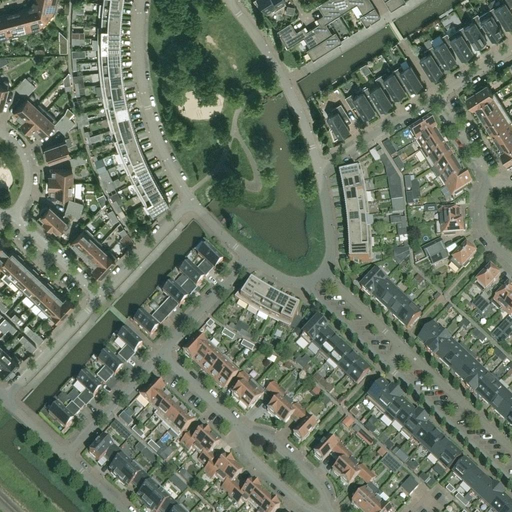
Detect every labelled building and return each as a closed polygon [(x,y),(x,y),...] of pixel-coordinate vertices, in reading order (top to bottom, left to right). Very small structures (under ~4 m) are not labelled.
[(53,11),(55,1),(51,0),(33,0),(32,5),(46,18),(53,11)] [(285,3),(284,2),(285,1),(284,0),(252,0),(259,7),(261,6),(265,13),(271,10),(272,11),(285,3)] [(341,41),(335,31),(331,33),(325,23),(340,14),(331,0),(324,0),(317,5),(323,14),(316,19),(319,23),(312,28),(326,50),(341,41)] [(380,16),(369,0),(331,0),(340,14),(356,4),(362,14),(359,16),(365,25),(380,16)] [(405,0),(404,0),(383,0),(390,10),(405,0)] [(511,23),(511,13),(509,8),(511,6),(511,1),(511,0),(503,0),(504,2),(495,8),(494,6),(494,7),(500,17),(507,27),(511,23)] [(121,12),(122,6),(121,6),(121,5),(99,3),(98,14),(120,16),(120,12),(121,12)] [(46,18),(32,5),(24,8),(29,29),(30,28),(39,26),(46,18)] [(503,33),(495,20),(500,17),(494,7),(491,9),(479,16),(478,14),(477,14),(484,24),(493,39),(503,33)] [(29,29),(24,8),(13,12),(18,32),(17,32),(18,35),(31,32),(30,28),(29,29)] [(479,27),(484,24),(477,14),(475,10),(469,14),(474,21),(465,27),(464,26),(470,36),(476,46),(486,40),(479,27)] [(10,34),(17,32),(18,32),(13,12),(4,15),(3,15),(9,38),(11,37),(10,34)] [(120,23),(121,17),(120,17),(120,16),(98,14),(98,15),(101,15),(100,26),(97,25),(97,26),(119,27),(119,23),(120,23)] [(9,38),(3,15),(0,15),(0,36),(6,35),(7,38),(6,38),(9,38)] [(326,50),(312,28),(305,32),(303,27),(296,32),(290,22),(276,31),(287,47),(303,37),(309,47),(306,49),(312,59),(326,50)] [(120,33),(120,28),(119,28),(119,27),(97,26),(97,38),(119,38),(119,33),(120,33)] [(473,52),(465,39),(470,36),(464,26),(449,35),(451,39),(453,43),(456,47),(463,58),(473,52)] [(67,38),(59,30),(59,52),(67,52),(67,38)] [(448,47),(453,43),(451,39),(449,35),(447,33),(441,37),(443,40),(434,46),(434,45),(433,45),(440,55),(446,65),(456,59),(448,47)] [(120,44),(120,38),(119,39),(119,38),(97,38),(97,49),(119,48),(119,44),(120,44)] [(442,71),(434,58),(440,55),(433,45),(424,51),(426,55),(420,58),(432,77),(442,71)] [(121,55),(120,49),(119,49),(119,48),(97,49),(98,61),(120,59),(119,55),(121,55)] [(121,70),(120,66),(121,66),(121,60),(120,60),(120,59),(98,61),(99,72),(121,70)] [(422,84),(410,65),(404,69),(402,65),(393,71),(400,83),(405,79),(412,90),(422,84)] [(122,81),(121,77),(123,76),(122,71),(121,71),(121,70),(99,72),(100,84),(122,81)] [(400,83),(393,71),(392,71),(393,72),(384,78),(382,74),(376,78),(379,84),(380,84),(383,89),(389,86),(396,97),(406,91),(400,83)] [(20,92),(30,81),(25,77),(15,88),(20,92)] [(0,107),(1,108),(9,81),(3,80),(2,86),(0,85),(0,107)] [(25,97),(35,86),(30,81),(20,92),(25,97)] [(124,91),(123,87),(124,87),(123,81),(122,82),(122,81),(100,84),(102,95),(124,91)] [(392,103),(383,89),(380,84),(379,84),(370,90),(368,86),(362,90),(369,100),(374,97),(382,109),(392,103)] [(472,107),(495,92),(494,92),(493,93),(487,84),(483,87),(482,85),(476,89),(477,91),(467,97),(467,98),(466,98),(472,107)] [(375,110),(369,100),(362,90),(363,92),(354,97),(351,94),(345,97),(352,108),(357,104),(365,117),(375,110)] [(126,102),(125,98),(126,98),(125,92),(124,92),(124,91),(102,95),(104,107),(126,102)] [(479,115),(500,102),(495,92),(472,107),(474,106),(479,115)] [(20,123),(36,106),(31,101),(35,97),(31,93),(12,113),(21,121),(19,123),(20,123)] [(128,112),(127,108),(129,108),(127,103),(126,103),(126,102),(104,107),(107,118),(128,112)] [(485,124),(506,111),(500,102),(479,115),(485,124)] [(28,131),(47,111),(38,103),(36,106),(20,123),(28,131)] [(350,130),(342,117),(347,114),(341,104),(331,110),(334,113),(328,116),(334,126),(331,128),(334,139),(350,130)] [(68,108),(64,113),(69,118),(73,113),(68,108)] [(38,138),(56,119),(47,111),(28,131),(30,130),(38,138)] [(491,133),(511,120),(506,111),(485,124),(491,133)] [(131,123),(130,119),(131,118),(130,113),(129,113),(128,112),(107,118),(110,129),(131,123)] [(59,129),(69,118),(64,113),(54,124),(59,129)] [(64,133),(74,122),(69,118),(59,129),(64,133)] [(437,129),(431,120),(430,120),(420,126),(419,125),(413,129),(414,130),(410,133),(416,142),(437,129)] [(497,143),(511,133),(511,127),(509,123),(511,120),(491,133),(497,143)] [(135,133),(133,129),(134,129),(133,123),(132,124),(131,123),(110,129),(110,130),(113,129),(117,139),(114,140),(135,133)] [(420,152),(441,139),(436,131),(437,130),(437,129),(416,142),(417,143),(418,142),(423,150),(420,152)] [(138,143),(137,139),(138,139),(136,134),(135,134),(135,133),(114,140),(118,151),(138,143)] [(501,153),(511,145),(511,133),(497,143),(502,151),(501,152),(501,153)] [(69,153),(66,146),(72,144),(69,136),(63,138),(64,141),(44,148),(45,150),(42,151),(45,160),(48,159),(49,161),(69,153)] [(426,162),(447,148),(441,139),(420,152),(426,162)] [(397,154),(389,142),(383,145),(391,158),(397,154)] [(142,153),(141,149),(142,149),(140,144),(139,144),(138,143),(118,151),(122,162),(142,153)] [(508,162),(511,158),(511,145),(501,153),(507,162),(507,161),(508,162)] [(385,156),(380,147),(370,154),(376,164),(381,161),(380,159),(385,156)] [(432,171),(453,157),(447,148),(426,162),(432,171)] [(147,163),(145,159),(146,159),(144,154),(143,154),(142,153),(122,162),(127,172),(147,163)] [(86,161),(84,154),(69,158),(71,165),(86,161)] [(441,178),(459,167),(453,157),(432,171),(435,169),(441,178)] [(402,164),(399,159),(394,162),(397,167),(402,164)] [(132,183),(152,173),(150,169),(151,169),(148,163),(147,164),(147,163),(127,172),(132,183)] [(103,164),(96,166),(98,172),(105,169),(103,164)] [(120,164),(107,171),(110,177),(123,169),(120,164)] [(405,169),(402,164),(397,167),(400,172),(405,169)] [(364,183),(361,167),(349,170),(350,174),(340,176),(341,180),(340,181),(341,186),(343,186),(343,188),(364,183)] [(447,187),(466,175),(466,174),(464,175),(459,167),(441,178),(447,187)] [(71,181),(72,169),(50,168),(50,175),(48,175),(48,181),(75,182),(71,181)] [(98,172),(100,176),(100,177),(108,174),(107,173),(105,169),(98,172)] [(137,192),(156,182),(155,179),(156,178),(153,173),(152,174),(152,173),(132,183),(137,192)] [(461,191),(471,185),(472,185),(471,184),(472,184),(466,175),(447,187),(453,196),(455,195),(456,197),(462,193),(461,191)] [(111,181),(104,184),(106,189),(107,192),(114,188),(114,187),(121,184),(118,177),(111,181)] [(74,195),(75,182),(48,181),(47,187),(49,187),(49,193),(74,195)] [(143,203),(162,191),(160,188),(161,187),(158,183),(157,183),(156,182),(137,192),(143,203)] [(366,194),(364,183),(343,188),(343,191),(342,191),(343,197),(345,197),(345,198),(366,194)] [(160,207),(168,201),(166,197),(167,197),(164,192),(163,192),(162,191),(143,203),(152,217),(162,209),(160,207)] [(122,202),(116,192),(109,195),(115,206),(119,204),(122,202)] [(368,205),(366,194),(345,198),(345,202),(344,202),(345,207),(346,207),(346,209),(368,205)] [(83,204),(69,199),(67,206),(81,210),(83,204)] [(69,225),(49,206),(47,208),(45,205),(39,212),(41,214),(40,216),(44,219),(42,221),(50,228),(51,227),(55,230),(60,225),(65,229),(69,225)] [(370,217),(368,205),(346,209),(347,212),(346,212),(347,218),(348,218),(348,219),(367,217),(370,217)] [(79,217),(81,210),(67,206),(65,212),(79,217)] [(115,214),(112,209),(107,212),(110,217),(115,214)] [(461,222),(460,210),(439,212),(440,223),(436,224),(463,222),(461,222)] [(118,219),(115,214),(110,217),(113,222),(118,219)] [(368,228),(368,227),(367,217),(348,219),(348,223),(347,223),(348,229),(349,229),(349,230),(368,228)] [(465,231),(465,223),(463,224),(463,222),(436,224),(437,236),(464,234),(464,232),(465,231)] [(78,251),(93,235),(85,227),(70,244),(78,251)] [(372,239),(371,227),(368,227),(368,228),(349,230),(349,234),(348,234),(349,240),(350,240),(350,241),(372,239)] [(127,232),(123,228),(118,231),(122,236),(127,232)] [(134,243),(127,232),(122,236),(119,239),(129,248),(134,243)] [(86,259),(98,245),(99,246),(101,243),(93,235),(78,251),(86,259)] [(372,251),(372,239),(350,241),(350,245),(349,245),(349,250),(350,250),(350,251),(372,251)] [(429,258),(444,250),(445,250),(441,241),(423,250),(428,259),(429,258)] [(92,268),(106,253),(106,252),(99,246),(98,245),(86,259),(93,266),(92,267),(92,268)] [(468,263),(477,254),(475,253),(477,251),(472,247),(470,248),(468,246),(469,246),(467,245),(450,263),(460,272),(464,268),(465,269),(470,264),(468,263)] [(0,262),(11,250),(8,253),(0,246),(0,262)] [(222,262),(206,246),(198,255),(214,270),(222,262)] [(110,268),(115,262),(114,261),(117,258),(108,249),(106,252),(106,253),(92,268),(100,276),(108,267),(110,268)] [(409,253),(409,251),(409,249),(405,249),(394,250),(395,259),(409,253)] [(0,264),(6,271),(19,257),(11,250),(0,262),(0,264)] [(444,250),(429,258),(433,266),(448,259),(444,250)] [(372,262),(372,251),(350,251),(350,255),(349,255),(349,261),(350,261),(350,262),(360,265),(360,262),(372,262)] [(194,253),(189,257),(194,264),(199,261),(194,253)] [(11,281),(26,264),(19,257),(6,271),(13,277),(11,280),(11,281)] [(18,288),(34,271),(26,264),(11,281),(18,288)] [(204,280),(187,264),(179,273),(196,288),(204,280)] [(209,274),(200,266),(196,270),(205,278),(209,274)] [(484,294),(501,276),(499,275),(497,273),(499,272),(494,267),(492,268),(491,267),(483,276),(481,275),(477,280),(478,281),(474,285),(484,294)] [(371,298),(388,280),(389,279),(380,270),(362,289),(371,298)] [(26,294),(41,278),(34,271),(18,288),(26,294)] [(33,301),(49,285),(41,278),(26,294),(33,301)] [(381,305),(396,288),(388,280),(371,298),(373,297),(375,299),(381,305)] [(248,308),(259,289),(258,288),(259,287),(254,284),(254,285),(250,282),(244,291),(242,289),(234,298),(248,308)] [(187,300),(170,284),(162,293),(179,308),(187,300)] [(500,312),(511,299),(511,284),(511,286),(509,284),(491,304),(500,312)] [(41,308),(56,292),(49,285),(33,301),(41,308)] [(192,294),(184,285),(180,290),(188,298),(192,294)] [(390,313),(405,296),(396,288),(381,305),(390,313)] [(258,313),(269,294),(268,293),(263,290),(263,291),(259,289),(248,308),(258,313)] [(56,292),(41,308),(48,315),(65,297),(63,299),(56,292)] [(268,319),(279,299),(277,299),(278,298),(273,295),(272,296),(269,294),(258,313),(268,319)] [(399,321),(414,304),(405,296),(390,313),(393,316),(399,321)] [(65,313),(73,305),(65,297),(48,315),(56,323),(59,319),(61,320),(66,315),(65,313)] [(477,310),(485,301),(480,297),(472,306),(477,310)] [(280,321),(288,304),(287,303),(287,302),(282,300),(282,301),(279,299),(268,319),(278,323),(279,321),(280,321)] [(511,317),(511,316),(511,299),(500,312),(503,309),(511,317)] [(482,315),(490,306),(485,301),(477,310),(482,315)] [(0,307),(4,311),(8,307),(4,303),(0,307)] [(296,318),(298,308),(297,308),(297,307),(292,305),(292,306),(288,304),(280,321),(291,326),(294,318),(296,318)] [(418,319),(421,316),(412,307),(414,305),(414,304),(399,321),(408,329),(414,322),(415,323),(418,319)] [(172,313),(164,305),(160,309),(168,317),(172,313)] [(168,317),(160,309),(155,314),(164,322),(168,317)] [(19,317),(14,313),(10,317),(15,321),(19,317)] [(158,329),(141,313),(133,322),(150,337),(158,329)] [(19,325),(23,321),(19,317),(15,321),(19,325)] [(511,325),(511,320),(509,318),(498,330),(503,335),(511,326),(511,325)] [(12,324),(8,320),(3,325),(8,329),(12,324)] [(309,346),(325,329),(316,320),(309,328),(308,328),(304,332),(305,332),(300,338),(309,346)] [(210,329),(214,324),(210,321),(205,325),(210,329)] [(12,333),(16,328),(12,324),(8,329),(12,333)] [(427,350),(445,331),(436,324),(431,329),(427,332),(428,333),(420,341),(428,349),(427,350)] [(299,325),(293,334),(298,337),(304,329),(299,325)] [(508,339),(511,335),(511,326),(503,335),(508,339)] [(34,331),(29,327),(25,331),(30,335),(34,331)] [(318,355),(332,339),(333,338),(324,330),(326,329),(325,329),(309,346),(309,347),(312,344),(320,352),(317,354),(318,355)] [(34,330),(34,331),(30,335),(39,344),(44,339),(34,330)] [(142,346),(125,330),(117,339),(134,354),(142,346)] [(435,358),(450,342),(442,334),(445,332),(445,331),(427,350),(434,357),(435,358)] [(23,343),(27,338),(23,334),(18,339),(23,343)] [(191,361),(208,342),(205,345),(196,336),(190,341),(192,343),(183,353),(191,361)] [(36,347),(27,338),(23,343),(22,343),(31,352),(36,347)] [(327,363),(342,346),(333,338),(332,339),(318,355),(327,363)] [(264,340),(263,343),(261,346),(267,349),(268,345),(270,342),(264,340)] [(199,367),(216,350),(208,342),(191,361),(193,359),(196,363),(195,363),(199,367)] [(444,364),(458,349),(450,342),(435,358),(436,357),(439,359),(444,364)] [(338,368),(350,355),(351,355),(342,346),(327,363),(326,364),(334,372),(338,368)] [(0,367),(14,353),(13,352),(10,355),(3,349),(0,352),(0,367)] [(453,370),(466,356),(458,349),(444,364),(452,371),(453,370)] [(207,375),(224,357),(221,360),(213,353),(216,350),(199,367),(200,367),(204,370),(203,371),(207,375)] [(130,360),(122,351),(118,356),(126,364),(130,360)] [(19,365),(18,363),(21,360),(14,353),(0,367),(0,370),(6,376),(13,368),(15,370),(19,365)] [(122,369),(106,353),(98,362),(114,377),(122,369)] [(346,377),(359,363),(351,355),(350,355),(338,368),(346,377)] [(460,378),(474,364),(466,356),(453,370),(452,371),(455,374),(460,378)] [(215,382),(229,367),(232,364),(224,357),(207,375),(208,375),(208,374),(212,377),(211,378),(215,382)] [(362,379),(368,371),(359,363),(346,377),(355,385),(358,382),(359,383),(362,379)] [(223,390),(240,372),(232,364),(229,367),(215,382),(216,382),(220,385),(219,385),(223,390)] [(466,387),(481,371),(474,364),(460,378),(467,386),(466,387)] [(474,394),(489,378),(481,371),(466,387),(473,393),(474,394)] [(109,380),(100,372),(96,377),(105,385),(109,380)] [(239,404),(256,385),(243,372),(235,381),(240,386),(231,396),(232,396),(232,397),(239,404)] [(101,390),(84,374),(76,383),(93,398),(101,390)] [(475,395),(476,393),(483,400),(497,386),(501,382),(493,375),(489,378),(474,394),(475,395)] [(149,405),(163,390),(155,382),(146,392),(144,391),(139,396),(149,405)] [(271,396),(279,387),(274,382),(266,391),(271,396)] [(374,408),(391,390),(390,391),(381,383),(374,390),(373,390),(370,393),(371,394),(365,399),(374,408)] [(254,404),(265,393),(263,391),(256,385),(239,404),(248,412),(255,404),(254,404)] [(492,407),(505,393),(497,386),(483,400),(491,408),(492,408),(492,407)] [(284,398),(287,395),(279,387),(271,396),(276,400),(267,410),(268,411),(267,412),(274,419),(289,403),(284,398)] [(154,416),(171,398),(166,394),(166,395),(162,392),(164,390),(163,390),(149,405),(157,412),(154,415),(154,416)] [(316,401),(321,397),(317,390),(312,394),(316,401)] [(386,414),(400,398),(391,390),(374,408),(384,417),(386,414)] [(499,415),(511,401),(511,399),(505,393),(492,407),(492,408),(491,408),(495,411),(499,415)] [(90,403),(81,395),(77,399),(85,407),(86,408),(90,403)] [(162,423),(178,405),(174,401),(174,402),(170,399),(171,398),(154,416),(162,423)] [(407,408),(399,400),(400,399),(400,398),(386,414),(384,417),(392,424),(394,422),(407,408)] [(73,404),(81,411),(85,407),(77,399),(73,404)] [(508,422),(511,417),(511,401),(499,415),(504,420),(507,423),(508,422)] [(72,402),(67,407),(76,416),(81,411),(73,404),(72,402)] [(305,412),(297,404),(294,407),(289,403),(274,419),(282,426),(292,416),(297,420),(305,412)] [(170,430),(186,413),(182,409),(181,410),(178,406),(179,406),(178,405),(162,423),(170,430)] [(73,421),(56,406),(49,414),(65,430),(73,421)] [(416,416),(413,413),(407,408),(394,422),(403,430),(400,432),(401,433),(417,415),(416,416)] [(316,427),(311,423),(314,420),(305,412),(297,420),(302,425),(293,435),(294,436),(293,437),(301,444),(309,436),(308,436),(316,427)] [(118,419),(128,428),(133,422),(123,413),(118,419)] [(178,438),(195,421),(190,416),(189,417),(186,414),(187,413),(186,413),(170,430),(178,438)] [(364,419),(359,414),(355,419),(360,423),(364,419)] [(426,423),(418,416),(417,415),(401,433),(409,441),(426,423)] [(338,441),(345,433),(351,438),(358,430),(346,420),(332,436),(338,441)] [(373,427),(368,423),(364,428),(369,432),(373,427)] [(434,433),(425,425),(426,423),(409,441),(410,441),(412,439),(421,446),(434,433)] [(136,435),(140,431),(135,427),(131,431),(136,435)] [(196,452),(211,436),(204,430),(203,430),(202,429),(193,439),(188,434),(180,443),(188,451),(191,448),(196,452)] [(140,439),(144,435),(140,431),(136,435),(140,439)] [(357,435),(357,436),(361,440),(365,436),(366,435),(361,431),(357,435)] [(429,455),(442,442),(442,441),(434,433),(421,446),(429,455)] [(118,450),(114,446),(115,445),(105,436),(89,454),(98,463),(104,456),(109,461),(118,450)] [(210,455),(219,444),(211,436),(196,452),(201,457),(197,460),(206,468),(214,459),(210,455)] [(132,439),(121,448),(131,459),(142,449),(132,439)] [(336,457),(344,448),(336,440),(333,443),(328,439),(320,447),(320,446),(312,454),(320,462),(321,461),(322,462),(331,452),(336,457)] [(436,466),(451,449),(442,441),(442,442),(429,455),(438,463),(435,465),(436,466)] [(155,446),(151,442),(147,446),(152,450),(155,446)] [(160,450),(155,446),(152,450),(156,454),(160,450)] [(354,464),(350,459),(353,456),(344,448),(336,457),(341,462),(331,472),(339,480),(354,464)] [(445,474),(460,458),(457,454),(451,449),(436,466),(445,474)] [(130,465),(121,457),(123,455),(118,450),(109,461),(113,465),(109,470),(111,472),(110,474),(117,480),(133,463),(133,462),(130,465)] [(150,455),(144,450),(139,455),(145,461),(150,455)] [(387,455),(383,460),(388,465),(392,460),(387,455)] [(219,480),(234,464),(227,458),(226,458),(225,458),(216,467),(211,463),(215,459),(214,459),(206,468),(206,469),(203,472),(211,479),(214,476),(219,480)] [(461,483),(473,470),(464,461),(452,474),(461,483)] [(147,476),(142,472),(143,472),(133,463),(117,480),(124,487),(125,485),(128,488),(132,483),(137,487),(147,476)] [(232,483),(242,472),(234,464),(219,480),(224,485),(221,488),(229,496),(237,487),(232,483)] [(362,481),(370,473),(362,465),(359,468),(354,464),(339,480),(346,487),(347,486),(348,487),(357,477),(362,481)] [(397,476),(401,470),(395,466),(391,471),(397,476)] [(181,478),(186,473),(182,469),(177,474),(181,478)] [(470,491),(481,480),(483,479),(473,470),(461,483),(470,491)] [(367,486),(375,478),(370,473),(362,481),(367,486)] [(145,506),(161,489),(152,480),(151,481),(147,476),(137,487),(141,491),(137,496),(139,499),(138,500),(145,506)] [(418,487),(409,478),(405,483),(413,492),(418,487)] [(492,487),(483,479),(481,480),(470,491),(480,500),(492,487)] [(245,505),(260,490),(259,489),(260,488),(253,482),(252,483),(252,482),(242,492),(237,487),(229,496),(237,504),(241,501),(245,505)] [(413,492),(405,483),(400,489),(409,497),(413,492)] [(454,491),(449,486),(445,490),(451,495),(454,491)] [(489,509),(502,495),(492,486),(492,487),(480,500),(489,509)] [(165,511),(175,503),(170,499),(171,498),(161,489),(145,506),(150,511),(152,511),(153,511),(157,511),(160,509),(163,511),(165,511)] [(361,511),(376,496),(376,495),(373,498),(364,489),(351,503),(358,510),(359,509),(361,511)] [(256,511),(258,511),(270,500),(260,490),(245,505),(246,505),(247,503),(256,511)] [(463,500),(458,495),(454,498),(460,503),(463,500)] [(492,511),(502,511),(509,505),(510,504),(501,496),(502,495),(489,509),(492,511)] [(377,511),(385,504),(376,496),(361,511),(362,511),(377,511)] [(275,511),(279,508),(278,507),(278,506),(272,500),(272,501),(270,500),(258,511),(275,511)] [(469,505),(463,500),(460,503),(465,508),(469,505)] [(185,511),(180,506),(179,507),(175,503),(165,511),(185,511)]
